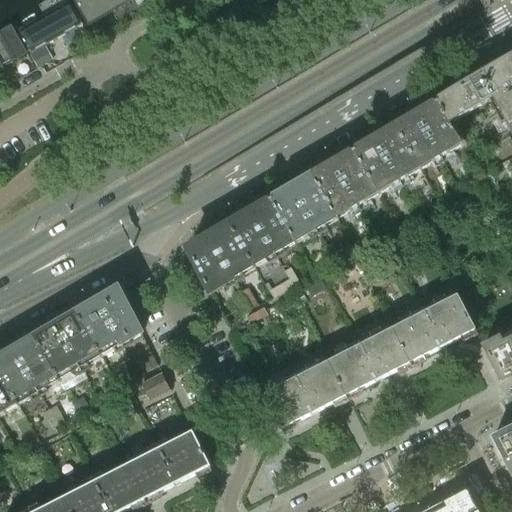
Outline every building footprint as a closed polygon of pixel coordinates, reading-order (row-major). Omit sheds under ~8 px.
[(68,0),(84,29),(135,0),(68,0)] [(30,58),(80,29),(66,5),(16,35),(30,58)] [(0,70),(25,57),(8,27),(0,31),(0,70)] [(511,59),(437,104),(450,125),(493,100),(495,103),(511,94),(511,59)] [(511,94),(495,103),(508,129),(511,126),(511,94)] [(437,104),(416,116),(441,157),(462,145),(450,125),(437,104)] [(416,116),(396,128),(420,170),(441,157),(416,116)] [(396,128),(375,140),(399,182),(420,170),(396,128)] [(375,140),(354,152),(378,194),(399,182),(375,140)] [(354,152),(334,164),(357,206),(378,194),(354,152)] [(334,164),(313,177),(337,218),(357,206),(334,164)] [(313,177),(292,189),(317,232),(338,219),(337,218),(313,177)] [(292,189),(271,201),(297,244),(317,232),(292,189)] [(271,201),(251,213),(276,256),(297,244),(271,201)] [(251,213),(229,226),(255,268),(276,256),(251,213)] [(229,226),(209,238),(234,281),(255,268),(229,226)] [(209,238),(192,247),(187,250),(190,255),(210,295),(234,281),(209,238)] [(333,244),(327,248),(336,263),(342,260),(333,244)] [(336,263),(327,248),(321,251),(330,267),(336,263)] [(291,268),(285,272),(295,288),(300,285),(291,268)] [(295,288),(285,272),(274,278),(283,294),(295,288)] [(329,282),(325,275),(294,293),(298,300),(329,282)] [(118,290),(114,293),(97,303),(122,346),(141,334),(121,295),(118,290)] [(249,292),(243,296),(252,311),(258,308),(249,292)] [(252,311),(243,296),(236,299),(246,315),(252,311)] [(458,297),(427,314),(445,347),(475,331),(458,297)] [(97,303),(76,315),(101,358),(122,346),(97,303)] [(427,314),(394,330),(412,364),(445,347),(427,314)] [(76,315),(56,327),(81,370),(101,358),(76,315)] [(56,327),(35,339),(60,382),(81,370),(56,327)] [(394,330),(362,347),(380,381),(412,364),(394,330)] [(35,339),(14,351),(39,395),(60,382),(35,339)] [(499,340),(484,347),(501,381),(511,375),(511,351),(506,339),(501,342),(499,340)] [(362,347),(328,364),(346,398),(380,381),(362,347)] [(14,351),(0,359),(0,373),(19,406),(39,395),(14,351)] [(137,358),(131,362),(139,375),(145,372),(137,358)] [(139,375),(131,362),(125,365),(132,379),(139,375)] [(328,364),(296,381),(314,414),(346,398),(328,364)] [(0,373),(0,417),(19,406),(0,373)] [(162,375),(141,386),(149,402),(170,392),(162,375)] [(296,381),(263,398),(281,431),(314,414),(296,381)] [(54,407),(48,410),(57,426),(63,422),(54,407)] [(57,426),(48,410),(42,414),(51,429),(57,426)] [(511,428),(498,436),(493,439),(503,460),(511,455),(511,428)] [(193,434),(160,451),(177,485),(210,468),(193,434)] [(160,451),(127,468),(144,502),(177,485),(160,451)] [(511,455),(503,460),(511,476),(511,455)] [(127,468),(96,484),(110,511),(124,511),(144,502),(127,468)] [(110,511),(96,484),(64,500),(69,511),(110,511)] [(477,511),(470,497),(467,492),(462,495),(442,505),(445,511),(477,511)] [(69,511),(64,500),(40,511),(69,511)]
